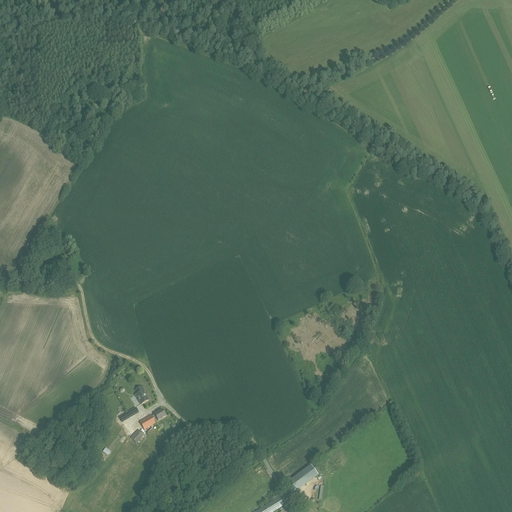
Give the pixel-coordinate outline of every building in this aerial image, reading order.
[(141,404),(148,400),(144,392),(145,391),(142,386),(135,390),(137,394),(135,395),(141,404)] [(127,420),(135,415),(139,413),(136,407),(132,410),(124,414),(127,420)] [(158,421),(166,416),(162,410),(154,415),(152,416),(151,416),(140,423),(144,430),(156,424),(153,419),(156,418),(158,421)] [(136,444),(144,436),(138,430),(130,438),(136,444)] [(298,486),(300,489),(318,475),(311,465),(285,484),(290,492),(298,486)] [(281,496),(259,510),(259,511),(272,511),(286,504),(281,496)]
